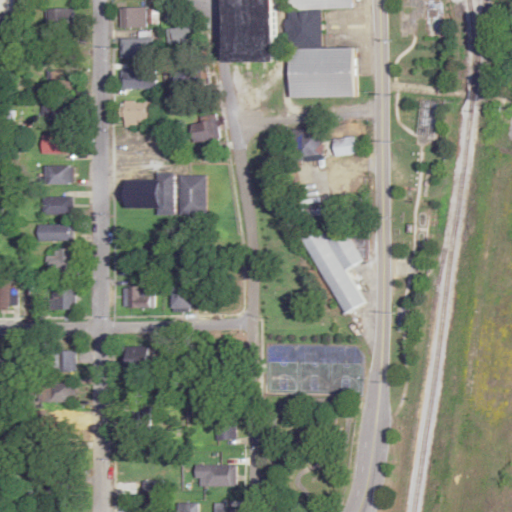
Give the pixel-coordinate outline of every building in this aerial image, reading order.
[(276,61),(275,0),(225,0),(226,61),(276,61)] [(290,99),(354,97),(354,48),(320,49),(319,9),(351,9),(350,0),(285,0),(286,48),(289,48),(290,99)] [(122,28),(144,28),(144,7),(122,7),(122,28)] [(45,37),(72,37),(72,9),(45,9),(45,37)] [(0,69),(17,69),(16,15),(0,15),(0,69)] [(147,58),(147,39),(119,39),(119,58),(147,58)] [(186,89),(206,89),(206,66),(186,66),(186,89)] [(120,70),(120,89),(152,89),(152,70),(120,70)] [(46,90),(72,90),(72,71),(46,71),(46,90)] [(154,123),(154,102),(122,102),(122,123),(154,123)] [(64,122),(64,104),(39,104),(39,122),(64,122)] [(215,141),(215,116),(190,116),(190,141),(215,141)] [(297,129),(299,159),(353,156),(351,126),(297,129)] [(72,154),(72,136),(41,136),(41,154),(72,154)] [(72,166),(44,166),(44,184),(72,184),(72,166)] [(173,174),(156,174),(156,180),(124,180),(124,208),(157,209),(157,215),(173,215),(173,174)] [(204,175),(177,175),(177,215),(204,215),(204,175)] [(72,198),(42,198),(42,215),(72,215),(72,198)] [(73,225),(38,225),(38,241),(73,242),(73,225)] [(362,261),(346,229),(327,240),(320,228),(303,237),(344,314),(364,303),(346,269),(362,261)] [(74,249),(54,249),(54,270),(74,270),(74,249)] [(0,279),(0,308),(10,308),(10,279),(0,279)] [(124,307),(154,307),(154,287),(124,287),(124,307)] [(75,289),(53,289),(53,309),(75,309),(75,289)] [(75,351),(52,351),(52,371),(75,371),(75,351)] [(73,383),(48,383),(48,402),(73,402),(73,383)] [(217,418),(217,439),(236,439),(236,418),(217,418)] [(237,465),(197,465),(197,485),(237,485),(237,465)] [(58,485),(64,494),(73,487),(67,479),(58,485)] [(164,495),(164,480),(144,480),(144,495),(164,495)] [(198,511),(199,502),(177,502),(177,511),(198,511)]
